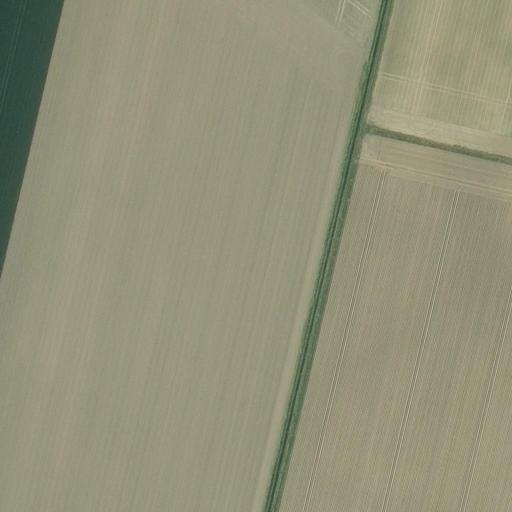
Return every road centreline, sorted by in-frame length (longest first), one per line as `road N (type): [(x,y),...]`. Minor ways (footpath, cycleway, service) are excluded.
road 1 (track): [(274,511),(391,0)]
road 2 (track): [(262,511),(368,50)]
